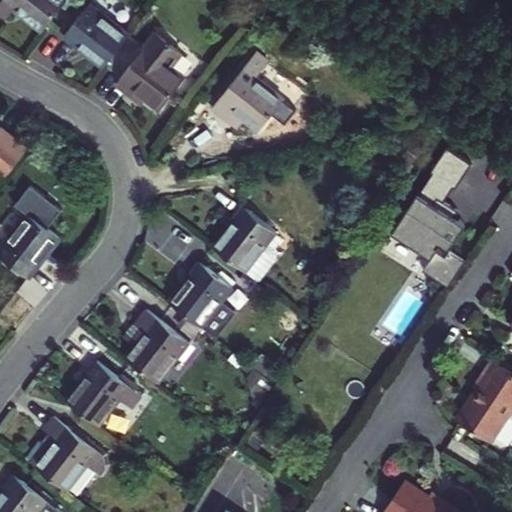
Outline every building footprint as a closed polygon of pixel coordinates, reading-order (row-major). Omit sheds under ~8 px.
[(5,0),(4,1),(16,11),(24,0),(53,22),(69,0),(5,0)] [(107,0),(98,0),(77,28),(115,58),(139,25),(107,0)] [(163,22),(122,72),(134,81),(139,76),(166,98),(195,63),(175,48),(183,38),(163,22)] [(249,71),(207,123),(219,132),(225,126),(253,148),(277,117),(250,94),(261,80),(249,71)] [(0,166),(11,175),(33,148),(4,125),(0,129),(0,166)] [(464,231),(450,222),(454,215),(444,208),(457,187),(459,188),(475,163),(450,146),(433,172),(435,172),(421,193),(420,193),(394,231),(434,257),(425,270),(451,287),(469,261),(452,250),(464,231)] [(246,207),(216,245),(259,279),(277,255),(266,247),(278,231),(246,207)] [(450,222),(464,231),(469,225),(454,215),(450,222)] [(43,216),(12,255),(42,279),(73,241),(68,236),(48,221),(43,216)] [(48,221),(68,236),(71,232),(51,217),(48,221)] [(202,262),(172,301),(205,327),(235,288),(202,262)] [(139,345),(130,358),(162,383),(193,343),(150,310),(140,321),(151,330),(139,345)] [(140,321),(128,337),(139,345),(151,330),(140,321)] [(511,369),(489,354),(470,383),(479,389),(459,420),(496,444),(498,442),(507,448),(511,446),(511,369)] [(98,359),(68,398),(100,423),(120,397),(133,406),(143,394),(98,359)] [(27,457),(69,489),(89,463),(102,474),(107,468),(106,455),(95,446),(75,430),(57,416),(48,429),(52,433),(58,438),(50,449),(47,447),(46,440),(40,441),(27,457)] [(75,430),(95,446),(97,442),(77,427),(75,430)] [(52,433),(46,440),(47,447),(50,449),(58,438),(52,433)] [(310,456),(294,481),(314,495),(331,470),(310,456)] [(12,470),(0,484),(0,511),(30,511),(34,508),(39,511),(56,511),(60,508),(12,470)] [(402,481),(381,511),(459,511),(461,510),(438,494),(432,502),(402,481)]
